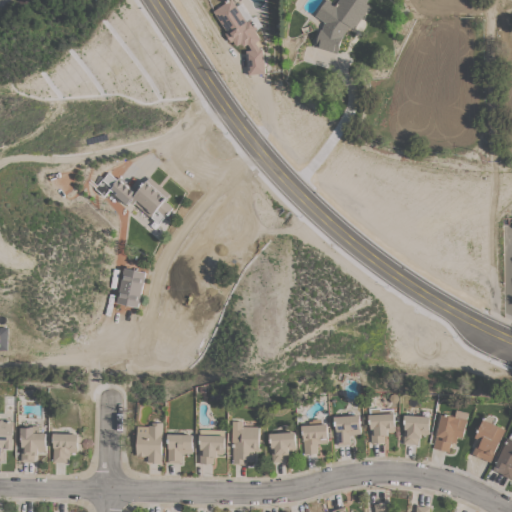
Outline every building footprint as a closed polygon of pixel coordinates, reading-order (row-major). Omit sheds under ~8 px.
[(247,44),(243,47),(241,43),(236,46),(232,41),(230,42),(225,33),(227,32),(213,11),(214,10),(212,6),(217,2),(220,6),(229,0),(231,0),(246,21),(250,19),(258,29),(255,31),(261,39),(256,42),(260,49),(263,48),(265,73),(248,75),(246,50),(251,50),(247,44)] [(314,15),(325,0),(329,0),(335,4),(337,0),(368,0),(366,3),(370,6),(354,29),(350,26),(347,31),(346,30),(340,43),(337,53),(315,47),(320,29),(321,30),(324,22),(314,15)] [(85,145),(83,138),(106,133),(108,140),(85,145)] [(133,203),(132,204),(129,202),(127,204),(109,189),(104,196),(95,188),(108,172),(117,179),(118,177),(137,192),(149,177),(170,194),(164,201),(172,207),(159,224),(133,203)] [(117,303),(124,267),(134,269),(135,268),(136,270),(145,272),(138,307),(128,305),(127,306),(126,305),(117,303)] [(468,413),(462,437),(457,436),(456,443),(451,442),(449,452),(434,448),(441,414),(454,416),(456,410),(468,413)] [(394,413),(395,431),(392,431),(392,432),(387,432),(387,435),(384,435),(385,442),(371,443),(370,423),(368,423),(368,415),(394,413)] [(359,415),(360,434),(350,434),(350,444),(349,444),(349,446),(339,446),(339,445),(337,445),(336,425),(334,425),(333,416),(359,415)] [(429,416),(428,434),(426,434),(426,435),(422,435),(422,434),(420,434),(420,438),(417,438),(417,444),(403,444),(404,424),(403,424),(404,415),(429,416)] [(490,462),(471,454),(477,441),(480,443),(481,441),(474,437),(483,419),(485,420),(487,416),(489,415),(491,416),(493,415),(497,418),(494,423),(505,429),(490,462)] [(0,420),(9,419),(9,421),(13,421),(13,448),(0,448),(0,452),(3,451),(3,461),(0,461),(0,420)] [(233,442),(232,442),(232,421),(243,421),(243,426),(260,427),(259,451),(255,451),(254,462),(246,461),(246,465),(232,464),(233,442)] [(162,462),(156,462),(156,463),(153,463),(153,462),(147,462),(148,456),(146,456),(136,456),(137,426),(148,426),(148,425),(152,425),(152,422),(163,422),(162,462)] [(318,453),(304,454),(303,432),(301,432),(301,425),(327,424),(328,441),(326,441),(327,443),(317,444),(318,453)] [(20,428),(30,428),(30,427),(34,427),(34,433),(45,433),(46,451),(44,451),(44,452),(39,452),(39,454),(35,454),(35,461),(21,461),(20,428)] [(200,432),(225,432),(225,453),(223,453),(223,454),(218,454),(218,457),(214,457),(214,463),(209,463),(209,464),(205,464),(205,463),(199,463),(200,432)] [(295,432),(296,449),(294,449),(294,451),(290,451),(290,450),(288,450),(289,454),(286,454),(287,461),(273,462),(270,433),(295,432)] [(511,433),(511,432),(511,474),(510,479),(502,475),(502,474),(493,470),(507,437),(509,438),(511,433)] [(79,434),(78,452),(77,452),(75,453),(72,453),(70,451),(70,456),(66,456),(66,462),(53,462),(53,433),(79,434)] [(182,454),(181,463),(167,463),(168,434),(194,435),(193,448),(192,448),(192,454),(185,453),(185,454),(182,454)] [(374,511),(374,504),(379,504),(379,503),(383,502),(383,503),(388,502),(389,511),(398,511),(399,511),(374,511)]
